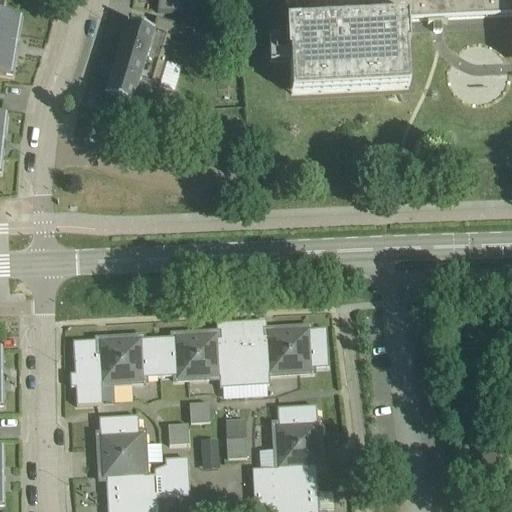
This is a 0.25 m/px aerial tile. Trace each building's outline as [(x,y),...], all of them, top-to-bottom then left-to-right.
[(0,0),(0,46),(14,49),(16,37),(19,37),(21,22),(1,19),(4,1),(0,0)] [(180,0),(147,0),(158,1),(157,14),(184,16),(185,1),(181,0),(180,0)] [(292,55),(294,91),(405,86),(403,49),(408,49),(407,23),(511,17),(511,0),(286,0),(286,8),(297,7),(297,23),(285,24),(287,55),(292,55)] [(198,14),(195,31),(211,34),(214,17),(198,14)] [(119,50),(166,64),(173,42),(176,43),(181,28),(156,20),(152,33),(127,25),(119,50)] [(98,91),(121,24),(113,21),(90,88),(98,91)] [(229,31),(220,29),(218,41),(227,42),(229,31)] [(14,49),(0,46),(0,75),(12,78),(15,62),(13,62),(14,49)] [(112,75),(158,89),(166,64),(119,50),(112,75)] [(158,89),(112,75),(104,100),(129,107),(125,120),(150,128),(155,113),(151,112),(158,89)] [(170,127),(190,133),(195,115),(175,109),(170,127)] [(241,324),(244,389),(269,388),(268,378),(313,376),(313,371),(328,370),(326,331),(310,332),(310,329),(264,332),(264,323),(241,324)] [(172,340),(157,341),(160,379),(174,378),(175,384),(219,381),(220,390),(244,389),(241,324),(217,325),(218,335),(172,337),(172,340)] [(160,379),(157,341),(143,342),(143,339),(96,342),(96,343),(73,345),(74,359),(75,377),(70,377),(71,390),(75,390),(77,408),(102,407),(101,388),(145,385),(145,380),(160,379)] [(209,406),(189,407),(190,427),(210,426),(209,406)] [(267,472),(268,497),(318,494),(316,473),(324,473),(321,422),(316,423),(316,410),(278,412),(279,425),(271,426),(273,471),(267,472)] [(105,486),(106,506),(158,502),(190,500),(187,460),(164,462),(165,477),(149,478),(146,432),(139,433),(137,418),(100,421),(101,435),(95,435),(98,486),(105,486)] [(245,423),(225,424),(227,463),(247,462),(245,423)] [(168,445),(189,445),(189,426),(167,427),(168,445)] [(201,462),(218,461),(217,440),(200,441),(201,462)] [(500,466),(498,443),(478,445),(480,468),(500,466)] [(487,494),(503,492),(501,471),(484,474),(487,494)] [(94,504),(93,488),(77,489),(78,505),(94,504)] [(318,511),(318,494),(268,497),(269,511),(318,511)] [(158,511),(158,502),(106,506),(106,511),(158,511)]
